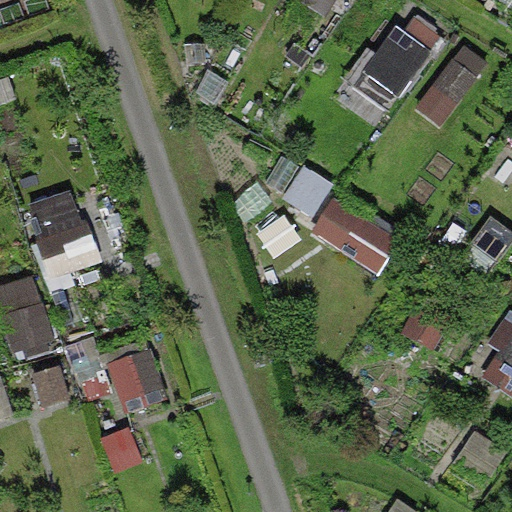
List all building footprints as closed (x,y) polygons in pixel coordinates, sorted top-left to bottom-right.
[(313,52),(341,0),(294,0),(277,32),(313,52)] [(358,88),(407,111),(445,32),(397,9),(358,88)] [(86,189),(35,203),(55,277),(106,263),(86,189)] [(333,201),(320,242),(394,266),(408,225),(333,201)] [(41,274),(1,284),(20,354),(60,343),(41,274)] [(511,318),(498,355),(511,360),(511,318)]
